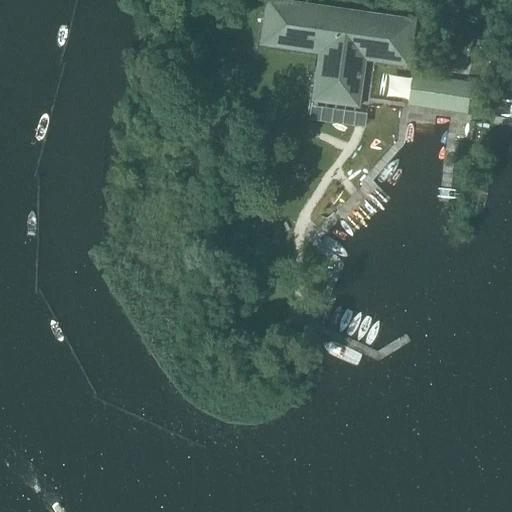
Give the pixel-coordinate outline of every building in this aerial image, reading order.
[(409,69),(416,21),(277,0),(264,0),(258,47),(319,56),(312,103),(358,109),(366,63),(370,63),(409,69)] [(463,74),(476,33),(459,27),(446,68),(463,74)] [(467,116),(471,84),(412,75),(407,107),(467,116)] [(511,99),(501,98),(498,114),(511,117),(511,99)] [(292,338),(295,330),(288,327),(285,335),(292,338)]
